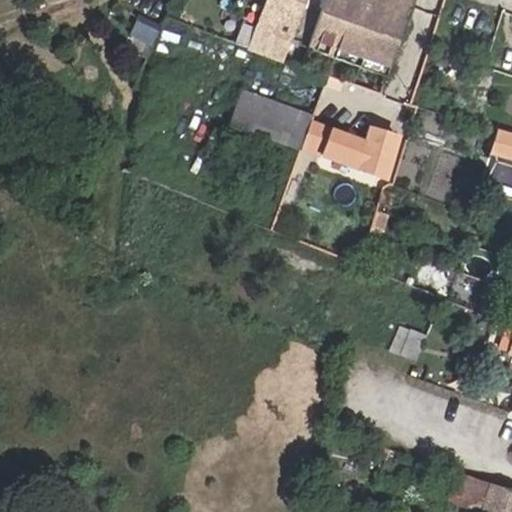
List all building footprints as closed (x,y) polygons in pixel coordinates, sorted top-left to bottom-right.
[(267,0),(257,28),(290,41),(305,0),(267,0)] [(386,78),(416,0),(322,0),(305,47),(386,78)] [(283,59),(290,41),(257,28),(250,47),(283,59)] [(230,126),(301,152),(302,149),(385,179),(397,139),(368,129),(364,142),(309,122),(310,118),(242,93),(230,126)] [(422,338),(397,330),(393,341),(389,350),(389,353),(414,362),(422,338)] [(393,341),(386,338),(382,348),(389,350),(393,341)] [(511,511),(511,489),(453,470),(443,500),(483,511),(511,511)]
